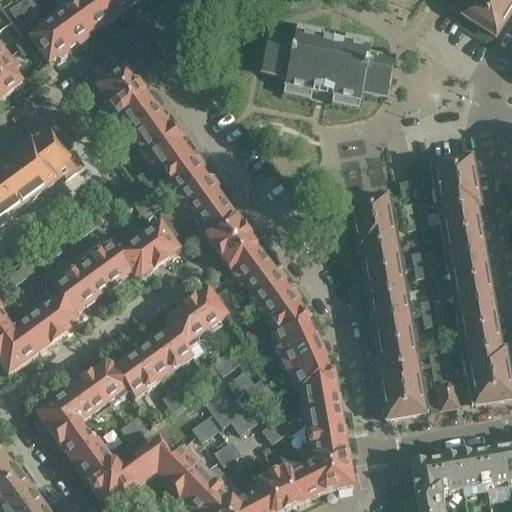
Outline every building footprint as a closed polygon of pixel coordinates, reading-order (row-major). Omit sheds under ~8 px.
[(16,21),(34,8),(29,0),(10,13),(16,21)] [(117,19),(104,0),(82,0),(74,6),(77,9),(95,35),(117,19)] [(134,7),(128,0),(104,0),(117,19),(128,11),(134,7)] [(508,19),(506,17),(478,0),(471,0),(460,18),(495,40),(508,19)] [(511,13),(511,0),(478,0),(506,17),(508,19),(511,13)] [(77,9),(54,25),(72,51),(76,48),(80,49),(87,44),(88,39),(95,35),(77,9)] [(72,51),(54,25),(30,41),(49,67),(56,62),(61,64),(68,58),(68,53),(72,51)] [(386,101),(394,63),(369,58),(372,43),(345,38),(344,46),(322,41),(324,33),(297,28),(294,43),(269,38),(269,39),(269,38),(267,50),(264,50),(262,64),(264,64),(261,76),(262,76),(286,81),(283,96),(310,102),(312,94),(333,98),(332,106),(358,111),(361,100),(361,96),(386,101)] [(27,48),(23,42),(15,47),(20,53),(27,48)] [(32,54),(27,48),(20,53),(24,59),(32,54)] [(0,102),(22,87),(6,64),(0,67),(0,102)] [(147,99),(126,70),(96,92),(117,121),(147,99)] [(223,94),(214,82),(202,91),(211,103),(223,94)] [(181,145),(170,130),(169,130),(161,119),(162,118),(157,111),(156,110),(155,111),(147,99),(117,121),(159,179),(163,176),(162,175),(188,156),(180,145),(181,145)] [(88,107),(84,101),(77,106),(82,112),(88,107)] [(0,228),(43,197),(50,197),(83,173),(49,126),(10,154),(14,159),(0,168),(0,228)] [(130,161),(125,154),(120,148),(112,154),(121,167),(130,161)] [(205,180),(203,176),(202,175),(204,171),(197,162),(192,162),(188,156),(162,175),(163,176),(179,199),(205,180)] [(475,186),(470,161),(429,169),(433,193),(475,186)] [(161,203),(152,189),(155,187),(145,174),(136,180),(146,193),(142,195),(152,209),(161,203)] [(221,202),(218,197),(220,193),(213,183),(208,184),(205,180),(179,199),(195,221),(221,202)] [(422,193),(420,180),(411,182),(414,195),(422,193)] [(409,197),(407,185),(398,186),(401,199),(409,197)] [(479,210),(476,193),(475,186),(433,193),(438,217),(475,211),(479,210)] [(100,228),(131,205),(145,225),(154,218),(134,190),(94,219),(100,228)] [(394,224),(390,200),(349,207),(353,231),(394,224)] [(271,270),(252,244),(245,235),(221,202),(195,221),(192,224),(216,256),(241,292),(249,287),(249,286),(271,270)] [(427,219),(424,207),(416,208),(418,221),(427,219)] [(413,221),(411,208),(403,210),(405,223),(413,221)] [(186,238),(168,211),(159,218),(178,244),(186,238)] [(480,229),(478,223),(477,221),(475,211),(438,217),(442,241),(479,234),(479,232),(480,229)] [(429,232),(427,219),(418,221),(420,233),(429,232)] [(416,234),(413,221),(405,223),(407,235),(416,234)] [(69,250),(95,231),(89,222),(62,241),(69,250)] [(399,248),(394,224),(353,231),(357,256),(361,255),(399,248)] [(180,255),(169,240),(160,227),(137,244),(146,257),(150,254),(160,269),(180,255)] [(483,259),(482,248),(482,246),(481,240),(480,237),(479,234),(442,241),(446,266),(483,259)] [(160,269),(150,254),(146,257),(137,244),(130,249),(125,247),(115,254),(131,277),(131,278),(134,282),(140,283),(160,269)] [(37,273),(63,254),(57,245),(30,265),(37,273)] [(120,286),(131,278),(131,277),(115,254),(110,247),(52,289),(57,296),(74,319),(85,311),(86,312),(94,306),(94,305),(111,292),(112,293),(121,287),(120,286)] [(403,272),(399,248),(361,255),(363,265),(362,268),(363,274),(365,276),(365,279),(403,272)] [(435,267),(432,255),(424,256),(427,269),(435,267)] [(422,269),(420,257),(411,258),(413,271),(422,269)] [(488,277),(487,271),(485,269),(483,259),(446,266),(450,290),(488,283),(487,280),(488,277)] [(14,290),(34,275),(27,266),(8,281),(14,290)] [(437,280),(435,267),(427,269),(429,281),(437,280)] [(424,281),(422,269),(413,271),(416,283),(424,281)] [(287,293),(284,289),(286,285),(281,277),(276,278),(271,270),(249,286),(249,287),(265,309),(287,293)] [(407,296),(403,272),(365,279),(366,282),(365,284),(366,290),(368,292),(369,303),(407,296)] [(492,307),(490,296),(491,294),(490,288),(488,286),(488,283),(450,290),(455,314),(492,307)] [(245,319),(231,299),(226,292),(217,299),(236,325),(245,319)] [(304,316),(298,309),(300,304),(295,297),(290,297),(287,293),(265,309),(281,331),(282,332),(304,316)] [(227,321),(207,294),(187,308),(198,323),(195,325),(204,338),(227,321)] [(78,324),(74,319),(57,296),(47,304),(47,309),(41,314),(50,327),(46,329),(57,344),(77,329),(78,324)] [(411,320),(407,296),(369,303),(371,309),(369,312),(370,318),(372,320),(374,327),(411,320)] [(443,315),(441,303),(433,304),(435,317),(443,315)] [(430,317),(428,304),(419,306),(421,319),(430,317)] [(496,325),(495,319),(494,317),(492,307),(455,314),(459,338),(496,331),(495,328),(496,325)] [(204,338),(195,325),(198,323),(187,308),(168,322),(167,328),(171,333),(171,332),(187,355),(188,355),(198,348),(197,343),(204,338)] [(57,344),(46,329),(50,327),(41,314),(18,330),(38,358),(57,344)] [(446,328),(443,315),(435,317),(437,330),(446,328)] [(314,340),(308,327),(309,324),(304,316),(282,332),(281,331),(274,337),(280,351),(276,354),(280,362),(296,354),(294,349),(314,340)] [(432,330),(430,317),(421,319),(424,331),(432,330)] [(0,352),(15,342),(10,336),(12,335),(0,318),(0,352)] [(415,344),(411,320),(374,327),(375,337),(374,340),(375,346),(377,348),(378,351),(415,344)] [(18,330),(12,335),(10,336),(15,342),(0,352),(0,367),(8,379),(38,358),(18,330)] [(268,351),(254,331),(245,337),(260,357),(268,351)] [(500,355),(500,354),(498,344),(499,342),(498,336),(496,334),(496,331),(459,338),(463,362),(500,355)] [(135,404),(193,362),(188,355),(187,355),(171,332),(171,333),(114,374),(130,397),(135,404)] [(327,362),(324,355),(316,339),(314,340),(294,349),(296,354),(280,362),(285,374),(302,366),(304,372),(324,363),(327,362)] [(419,369),(415,344),(378,351),(378,354),(377,357),(378,363),(380,365),(382,375),(419,369)] [(239,368),(235,362),(229,354),(212,367),(222,380),(239,368)] [(455,380),(452,363),(451,354),(442,356),(446,381),(455,380)] [(508,378),(504,354),(500,354),(500,355),(463,362),(467,386),(508,378)] [(443,388),(437,356),(429,358),(434,390),(441,389),(443,388)] [(335,387),(334,378),(334,377),(330,376),(324,363),(304,372),(302,366),(285,374),(288,381),(293,380),(300,394),(301,394),(301,393),(335,387)] [(130,397),(114,374),(111,369),(105,368),(85,383),(95,397),(98,394),(108,407),(115,402),(120,405),(130,397)] [(423,393),(419,369),(382,375),(378,375),(382,400),(423,393)] [(272,396),(267,390),(262,383),(254,389),(244,376),(228,388),(237,401),(245,395),(256,409),(272,396)] [(511,402),(511,400),(509,386),(508,378),(467,386),(472,410),(473,410),(473,409),(475,409),(511,402)] [(108,407),(98,394),(95,397),(85,383),(65,397),(85,424),(108,407)] [(347,457),(340,414),(335,387),(301,393),(301,394),(304,407),(301,408),(309,449),(311,449),(314,463),(347,457)] [(457,411),(453,390),(449,387),(443,388),(441,389),(437,393),(441,414),(457,411)] [(189,404),(179,391),(162,403),(172,417),(189,404)] [(239,419),(220,393),(203,406),(222,432),(230,426),(240,439),(257,427),(247,414),(239,419)] [(428,417),(423,393),(382,400),(386,424),(424,418),(424,417),(426,417),(428,417)] [(85,424),(65,397),(36,418),(52,439),(73,424),(77,430),(79,429),(85,424)] [(147,435),(137,421),(120,434),(130,447),(147,435)] [(218,435),(208,421),(192,433),(201,447),(218,435)] [(288,436),(284,430),(279,423),(261,435),(271,448),(288,436)] [(93,448),(79,429),(77,430),(73,424),(52,439),(70,464),(93,448)] [(112,466),(97,445),(93,448),(70,464),(85,486),(112,466)] [(157,478),(170,466),(169,464),(154,445),(134,460),(134,463),(137,468),(122,479),(134,495),(149,484),(149,485),(158,479),(157,478)] [(240,459),(231,446),(213,458),(223,472),(240,459)] [(511,486),(511,450),(502,453),(508,487),(511,486)] [(192,489),(205,475),(182,452),(169,464),(170,466),(157,478),(158,479),(182,504),(195,491),(192,489)] [(508,487),(502,453),(487,455),(487,456),(480,457),(486,491),(508,487)] [(353,492),(347,457),(314,463),(314,468),(308,471),(307,471),(306,471),(313,484),(315,484),(322,497),(353,492)] [(486,491),(480,457),(472,458),(457,460),(463,495),(486,491)] [(0,493),(19,480),(18,478),(19,474),(14,469),(10,468),(5,460),(0,463),(0,493)] [(463,495),(457,460),(442,463),(435,465),(441,498),(463,495)] [(110,511),(134,495),(122,479),(112,465),(112,466),(85,486),(104,511),(110,511)] [(441,498),(435,465),(425,466),(411,469),(413,484),(415,498),(416,498),(418,511),(419,511),(443,508),(441,498)] [(291,511),(320,498),(322,497),(315,484),(313,484),(306,471),(242,504),(245,511),(291,511)] [(224,511),(231,505),(221,494),(222,492),(205,475),(192,489),(195,491),(182,504),(190,511),(224,511)] [(42,511),(38,507),(27,491),(28,487),(24,481),(19,481),(19,480),(0,493),(0,511),(42,511)]
